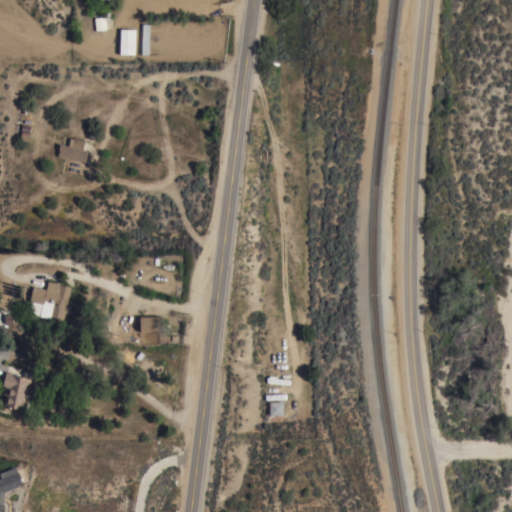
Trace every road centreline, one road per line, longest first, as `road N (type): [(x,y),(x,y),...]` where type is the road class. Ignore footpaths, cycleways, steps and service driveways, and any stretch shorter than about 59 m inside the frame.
road 1 (secondary): [(190,511),(251,0)]
road 2 (residential): [(439,511),(410,258),(429,0)]
